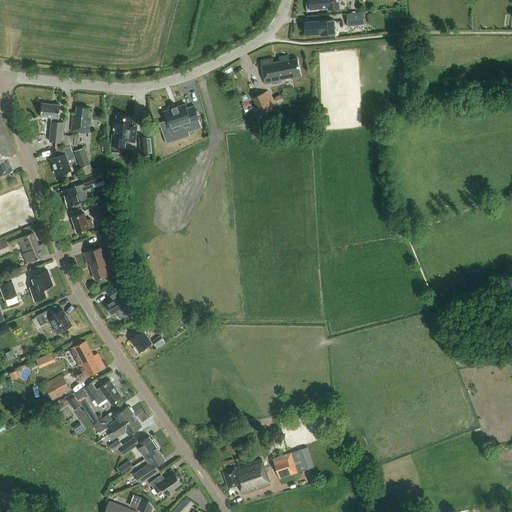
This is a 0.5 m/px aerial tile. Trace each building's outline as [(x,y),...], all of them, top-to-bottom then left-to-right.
[(308,0),(309,2),(306,3),(307,12),(319,10),(318,8),(328,7),(328,9),(339,8),(338,0),(308,0)] [(348,26),(364,24),(363,12),(346,14),(348,26)] [(321,34),(334,33),(333,20),(304,22),(305,34),(320,33),(321,34)] [(292,79),(301,77),(297,59),(289,60),(288,55),(279,57),(279,61),(274,62),(273,58),(260,61),(264,84),(281,81),(281,80),(291,78),(292,79)] [(276,108),(268,91),(253,98),(256,105),(252,107),(257,117),(276,108)] [(248,100),(241,103),(245,109),(251,106),(248,100)] [(62,143),(63,135),(64,123),(58,122),(58,118),(59,118),(60,105),(42,104),(41,117),(52,118),(50,142),(56,142),(62,143)] [(167,121),(172,135),(200,125),(194,107),(187,109),(185,105),(178,107),(177,105),(171,107),(172,109),(165,112),(168,120),(167,121)] [(88,133),(90,117),(88,117),(89,108),(77,107),(75,118),(72,118),(71,132),(88,133)] [(135,143),(136,127),(131,126),(132,118),(116,116),(116,123),(114,123),(113,130),(115,130),(114,136),(112,136),(111,146),(124,148),(125,142),(135,143)] [(6,159),(15,155),(0,118),(0,175),(11,171),(6,159)] [(139,136),(140,156),(151,155),(151,153),(152,152),(151,138),(149,138),(149,136),(139,136)] [(66,159),(74,156),(70,146),(56,151),(58,156),(51,159),(57,175),(70,171),(66,159)] [(90,165),(84,147),(74,151),(80,168),(90,165)] [(93,184),(104,180),(101,171),(82,178),(83,183),(84,187),(93,184)] [(68,206),(79,203),(80,204),(89,201),(86,192),(88,189),(94,187),(93,184),(84,187),(83,183),(62,191),(68,206)] [(97,219),(108,215),(102,200),(91,204),(97,219)] [(77,233),(93,227),(91,219),(87,221),(84,213),(71,218),(77,233)] [(116,235),(113,226),(98,232),(101,240),(116,235)] [(27,263),(47,256),(42,244),(38,246),(33,233),(18,238),(23,252),(22,252),(27,263)] [(0,252),(8,249),(5,240),(0,241),(0,252)] [(104,265),(110,263),(104,246),(83,253),(88,265),(90,265),(95,280),(108,275),(104,265)] [(31,277),(35,286),(30,288),(34,301),(46,297),(43,289),(53,285),(48,271),(31,277)] [(0,287),(4,300),(17,296),(12,281),(0,285),(0,287)] [(112,314),(118,310),(121,315),(129,310),(119,293),(112,298),(113,299),(105,303),(112,314)] [(51,308),(41,313),(35,317),(40,326),(51,320),(58,332),(70,325),(61,310),(55,314),(51,308)] [(195,322),(193,318),(189,320),(187,318),(183,321),(187,327),(195,322)] [(156,333),(170,332),(169,321),(155,322),(156,333)] [(0,335),(11,331),(7,323),(0,326),(0,335)] [(138,352),(151,343),(143,331),(130,340),(138,352)] [(79,363),(78,363),(85,377),(105,367),(98,354),(94,356),(86,341),(71,349),(75,358),(76,357),(79,363)] [(52,399),(70,389),(62,375),(45,385),(52,399)] [(122,397),(110,380),(97,389),(92,382),(84,387),(93,400),(94,399),(98,405),(108,398),(112,404),(122,397)] [(88,395),(83,388),(75,393),(80,400),(88,395)] [(80,404),(75,396),(68,400),(74,409),(80,404)] [(114,431),(135,416),(128,406),(115,415),(118,419),(113,422),(108,415),(95,424),(100,431),(110,424),(114,431)] [(88,413),(94,423),(99,420),(93,410),(88,413)] [(135,416),(114,431),(118,436),(126,431),(129,435),(142,426),(135,416)] [(85,430),(80,422),(73,427),(78,435),(85,430)] [(158,450),(149,437),(139,444),(134,437),(119,448),(123,455),(136,446),(145,459),(158,450)] [(123,444),(118,438),(109,445),(113,451),(123,444)] [(313,467),(306,447),(272,459),(279,479),(313,467)] [(158,450),(145,459),(149,464),(134,474),(141,484),(160,471),(157,467),(165,461),(158,450)] [(243,494),(270,484),(261,459),(235,469),(235,467),(222,471),(228,488),(239,484),(243,494)] [(129,460),(124,463),(118,468),(122,473),(128,468),(132,465),(129,460)] [(153,495),(157,493),(162,490),(166,495),(182,483),(175,473),(163,482),(159,476),(150,483),(154,488),(150,491),(153,495)] [(149,489),(145,482),(140,485),(145,492),(149,489)] [(186,494),(171,511),(179,511),(191,499),(186,494)] [(138,505),(136,509),(143,511),(151,511),(153,509),(147,501),(135,495),(132,502),(138,505)] [(189,511),(196,504),(192,499),(185,507),(189,511)] [(122,507),(109,502),(104,511),(138,511),(122,506),(122,507)]
